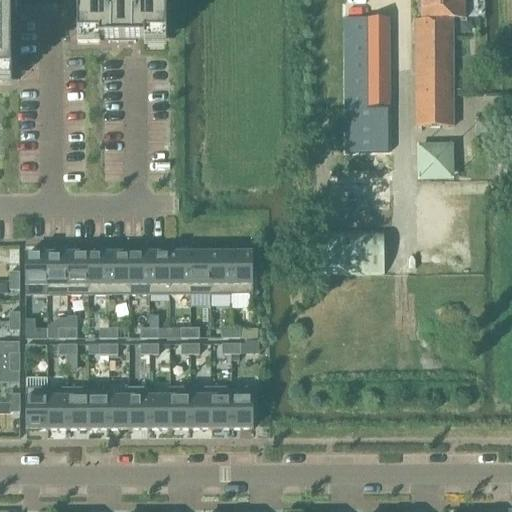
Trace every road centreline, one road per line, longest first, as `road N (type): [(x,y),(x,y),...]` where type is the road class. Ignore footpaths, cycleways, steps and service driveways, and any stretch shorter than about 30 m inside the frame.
road 1 (residential): [(0,472),(511,473)]
road 2 (unknown): [(395,0),(401,165),(392,248)]
road 3 (residential): [(0,209),(158,208)]
